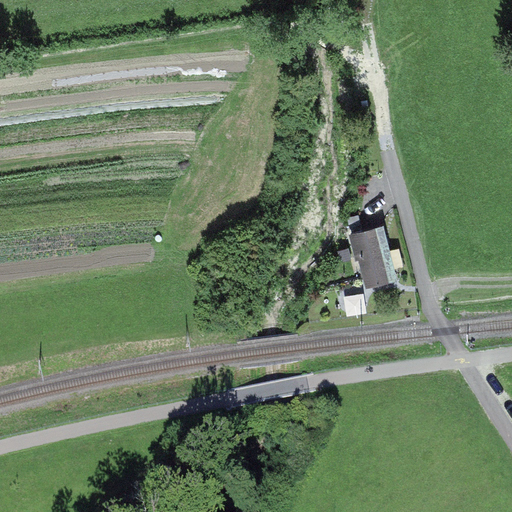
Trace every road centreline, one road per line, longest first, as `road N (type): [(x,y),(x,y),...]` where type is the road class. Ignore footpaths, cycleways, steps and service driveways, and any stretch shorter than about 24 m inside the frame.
road 1 (track): [(0,449),(319,382),(464,361)]
road 2 (unclassified): [(511,436),(433,311),(390,150)]
